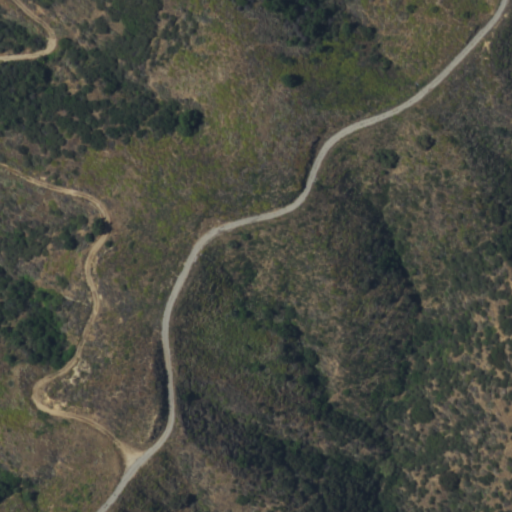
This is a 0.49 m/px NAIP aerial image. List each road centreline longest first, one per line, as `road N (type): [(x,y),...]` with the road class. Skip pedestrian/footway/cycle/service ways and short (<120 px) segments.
road 1 (track): [(95,511),(163,439),(169,304),(196,245),(228,219),(301,203),(320,154),(367,122),(411,106),(511,0)]
road 2 (track): [(137,464),(94,423),(37,400),(39,384),(68,366),(88,327),(89,259),(103,217),(84,197),(0,162),(1,60),(31,55),(51,39),(17,0)]
